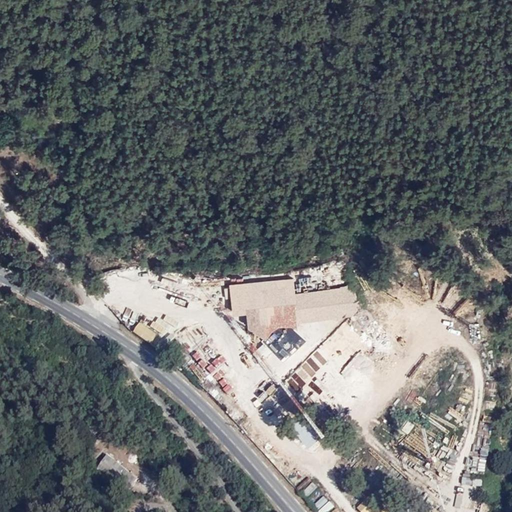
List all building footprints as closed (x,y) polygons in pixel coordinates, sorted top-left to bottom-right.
[(340,292),(282,300),(284,315),(295,314),(297,329),(338,323),(337,319),(351,317),(359,305),(352,288),(340,290),(340,292)] [(141,320),(162,338),(168,330),(147,313),(141,320)] [(275,351),(294,332),(284,322),(265,341),(275,351)] [(365,363),(385,366),(390,334),(361,329),(357,353),(366,355),(365,363)] [(142,330),(136,339),(147,346),(153,351),(158,341),(142,330)] [(307,345),(294,332),(275,351),(271,355),(284,368),(307,345)] [(262,344),(254,349),(260,358),(268,353),(262,344)] [(376,420),(386,404),(379,399),(368,415),(376,420)] [(304,444),(319,435),(301,407),(287,416),(304,444)] [(119,482),(128,471),(107,453),(98,463),(119,482)] [(126,468),(116,475),(123,485),(133,478),(126,468)] [(308,475),(297,487),(307,497),(318,485),(308,475)] [(481,487),(482,478),(462,475),(461,485),(481,487)] [(325,495),(313,503),(319,511),(326,511),(334,507),(325,495)]
